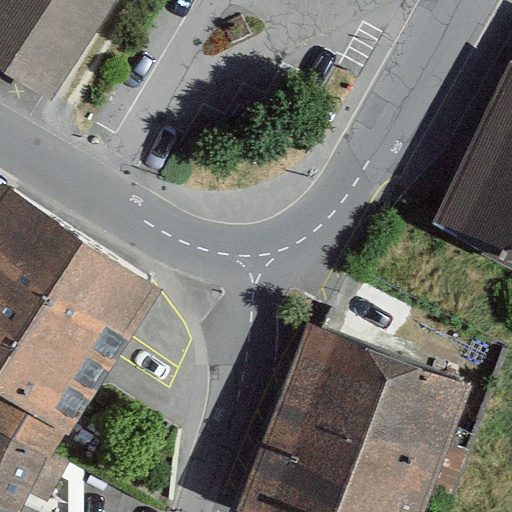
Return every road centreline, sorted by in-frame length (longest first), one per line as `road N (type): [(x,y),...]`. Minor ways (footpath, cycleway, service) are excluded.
road 1 (residential): [(464,0),(337,214),(259,265)]
road 2 (residential): [(259,265),(190,246),(0,142)]
road 3 (residential): [(197,511),(252,343),(259,265)]
